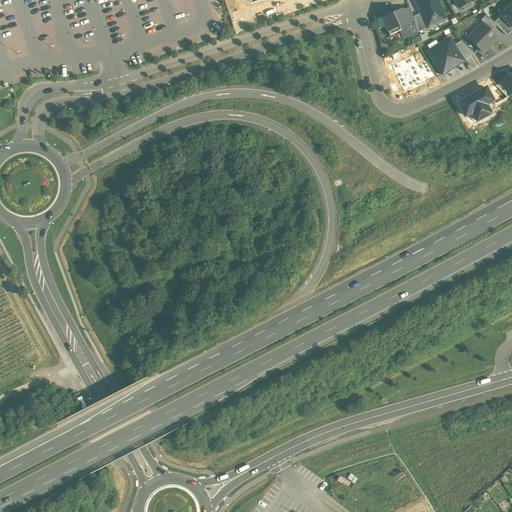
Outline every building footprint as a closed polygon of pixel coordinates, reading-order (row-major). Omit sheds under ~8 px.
[(446,20),(436,0),(419,0),(415,2),(421,14),(428,29),(446,20)] [(453,0),(458,8),(470,2),(471,1),(469,0),(453,0)] [(511,4),(501,16),(511,27),(511,4)] [(276,20),(282,19),(278,7),(272,9),(276,20)] [(409,8),(402,11),(408,24),(414,22),(412,18),(409,8)] [(271,22),(276,20),(272,9),(267,11),(271,22)] [(393,14),(383,19),(384,21),(383,21),(390,36),(400,31),(401,31),(400,28),(408,24),(402,11),(401,10),(393,14)] [(265,24),(271,22),(267,11),(261,13),(265,24)] [(259,26),(265,24),(261,13),(256,15),(259,26)] [(428,29),(421,14),(412,18),(414,22),(418,33),(428,29)] [(254,28),(259,26),(256,15),(250,17),(254,28)] [(497,26),(486,16),(481,22),(491,32),(497,26)] [(511,30),(511,27),(501,16),(494,23),(507,36),(511,30)] [(248,30),(254,28),(250,17),(244,19),(248,30)] [(243,32),(248,30),(244,19),(239,20),(243,32)] [(408,24),(400,28),(401,31),(400,31),(404,39),(413,34),(408,24)] [(483,24),(469,39),(483,53),(497,38),(491,32),(483,24)] [(450,39),(429,52),(443,74),(464,61),(454,45),(450,39)] [(459,42),(454,45),(464,61),(472,55),(459,42)] [(392,65),(404,93),(426,83),(425,80),(418,66),(414,56),(392,65)] [(418,66),(425,80),(436,75),(427,61),(418,66)] [(511,75),(511,77),(509,75),(502,82),(511,92),(511,75)] [(497,86),(489,90),(495,102),(496,104),(508,97),(497,86)] [(487,87),(456,103),(464,119),(472,114),(477,124),(493,115),(488,106),(495,102),(489,90),(487,87)]
